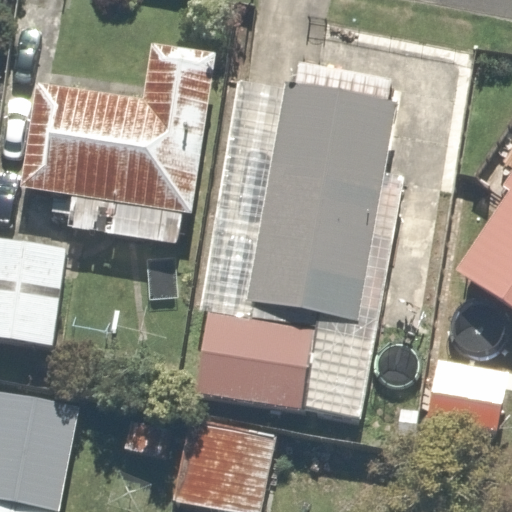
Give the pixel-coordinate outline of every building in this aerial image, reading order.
[(195,226),(222,60),(146,48),(137,105),(33,88),(16,192),(77,202),(70,242),(176,259),(181,224),(195,226)] [(358,332),(397,115),(285,95),(246,312),(358,332)] [(511,323),(511,126),(477,180),(507,199),(451,285),(511,323)] [(316,331),(253,323),(195,315),(183,408),(304,424),(316,331)] [(174,425),(164,511),(261,511),(270,435),(174,425)]
